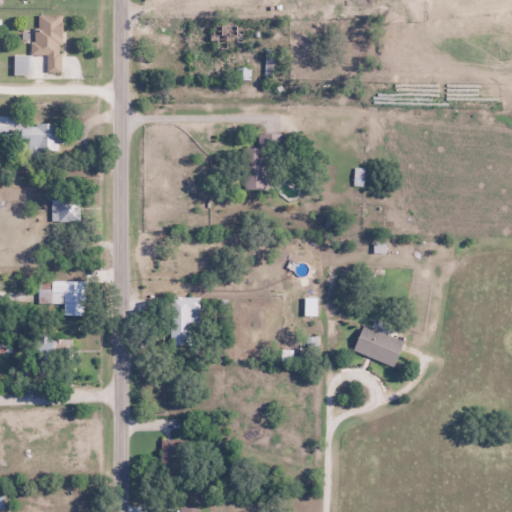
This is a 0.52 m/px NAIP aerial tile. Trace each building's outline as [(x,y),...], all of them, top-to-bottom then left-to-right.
[(13,74),(61,75),(62,15),(34,14),(33,55),(13,54),(13,74)] [(21,124),(21,115),(0,115),(0,147),(61,147),(61,123),(21,124)] [(244,189),(264,189),(263,149),(243,149),(244,189)] [(363,168),(354,168),(354,185),(363,185),(363,168)] [(52,202),(52,221),(77,221),(77,202),(52,202)] [(84,281),(39,281),(39,303),(63,303),(64,315),(84,315),(84,281)] [(170,297),(170,344),(198,344),(198,297),(170,297)] [(402,338),(361,325),(352,352),(394,365),(402,338)] [(0,352),(11,353),(11,336),(0,336),(0,352)] [(57,354),(71,354),(71,340),(57,340),(57,354)] [(160,440),(160,471),(184,471),(184,440),(160,440)]
